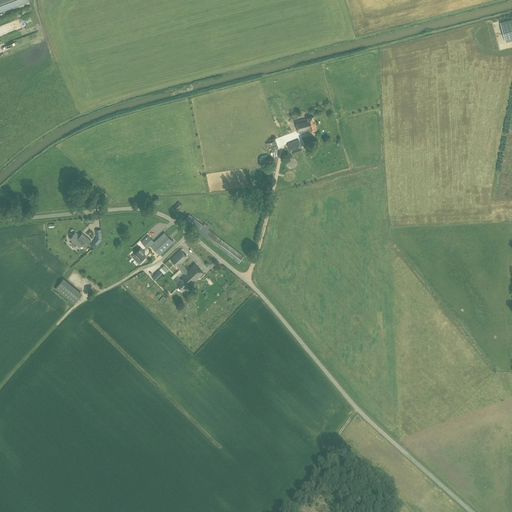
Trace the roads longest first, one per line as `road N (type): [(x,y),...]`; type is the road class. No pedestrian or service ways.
road 1 (unclassified): [(188,233),(266,299),(359,412),(471,511)]
road 2 (unclassified): [(0,225),(136,209),(188,233)]
road 3 (unclassified): [(188,233),(154,266),(83,301),(58,323)]
